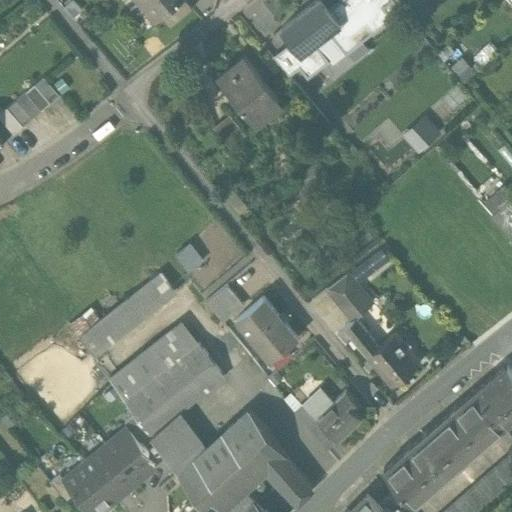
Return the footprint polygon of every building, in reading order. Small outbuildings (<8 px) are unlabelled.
[(176,0),(142,0),(141,1),(155,18),(176,0)] [(183,0),(177,0),(158,17),(168,29),(192,10),(183,0)] [(291,43),(301,56),(315,45),(329,35),(340,27),(327,10),(320,0),(281,30),(291,43)] [(352,0),(339,0),(327,10),(340,27),(329,35),(345,55),(392,20),(384,9),(383,7),(367,19),(352,0)] [(393,2),(391,0),(352,0),(367,19),(383,7),(384,9),(393,2)] [(315,45),(301,56),(291,43),(284,49),(300,69),(299,70),(307,80),(329,63),(315,45)] [(300,69),(284,49),(272,58),(288,78),(299,70),(300,69)] [(217,80),(250,121),(278,99),(245,57),(229,69),(230,70),(217,80)] [(43,78),(34,86),(50,106),(59,98),(43,78)] [(34,86),(24,94),(41,113),(50,106),(34,86)] [(24,94),(15,102),(32,121),(41,113),(24,94)] [(15,102),(6,109),(23,129),(32,121),(15,102)] [(6,109),(0,114),(0,120),(13,137),(23,129),(6,109)] [(418,111),(397,133),(414,150),(436,128),(418,111)] [(228,117),(213,129),(227,148),(243,136),(228,117)] [(0,120),(0,139),(4,144),(13,137),(0,120)] [(186,268),(197,259),(184,243),(173,252),(186,268)] [(321,286),(346,318),(370,298),(345,267),(321,286)] [(78,338),(95,360),(175,294),(158,273),(78,338)] [(236,320),(270,361),(298,338),(264,297),(236,320)] [(370,357),(394,390),(424,367),(399,335),(382,348),(361,319),(349,328),(370,357)] [(183,322),(113,381),(143,419),(172,396),(183,409),(226,373),(183,322)] [(511,373),(507,368),(476,392),(504,427),(511,420),(511,373)] [(333,402),(320,389),(304,404),(300,405),(294,410),(299,415),(308,426),(317,417),(336,437),(338,439),(361,416),(352,406),(356,403),(356,399),(346,389),(333,402)] [(476,392),(431,431),(460,466),(505,428),(504,427),(476,392)] [(265,428),(223,465),(208,443),(183,409),(172,396),(143,419),(195,491),(204,483),(213,492),(226,507),(245,489),(271,466),(300,500),(311,490),(297,475),(301,471),(265,428)] [(265,428),(248,408),(247,408),(208,443),(223,465),(265,428)] [(148,434),(133,415),(124,423),(127,426),(139,441),(148,434)] [(308,426),(299,415),(291,422),(300,434),(308,427),(308,426)] [(336,437),(317,417),(308,426),(308,427),(326,447),(336,437)] [(139,441),(127,426),(105,444),(136,481),(154,466),(145,455),(149,453),(139,441)] [(431,431),(386,470),(416,505),(460,466),(431,431)] [(328,451),(321,443),(311,452),(319,461),(314,466),(324,478),(339,463),(328,451)] [(136,481),(105,444),(85,460),(116,498),(136,481)] [(477,511),(511,483),(511,452),(440,511),(477,511)] [(97,511),(116,498),(85,460),(63,478),(75,492),(85,504),(88,502),(96,511),(97,511)] [(177,471),(158,486),(166,495),(184,480),(177,471)] [(63,478),(60,473),(50,481),(66,499),(75,492),(63,478)] [(232,507),(236,511),(266,511),(245,489),(226,507),(229,510),(232,507)] [(226,507),(213,492),(198,506),(199,507),(203,511),(229,511),(230,511),(229,510),(226,507)] [(385,511),(369,495),(351,511),(385,511)]
